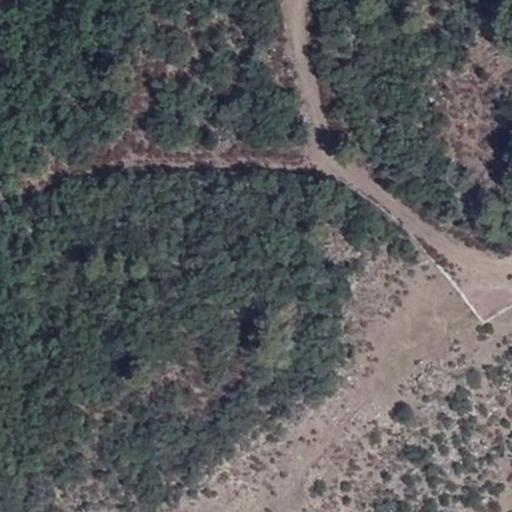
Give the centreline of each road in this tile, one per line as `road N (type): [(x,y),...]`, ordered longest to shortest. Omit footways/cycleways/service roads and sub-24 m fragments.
road 1 (track): [(336,164),(476,262),(511,262)]
road 2 (track): [(302,0),(298,31),(336,164)]
